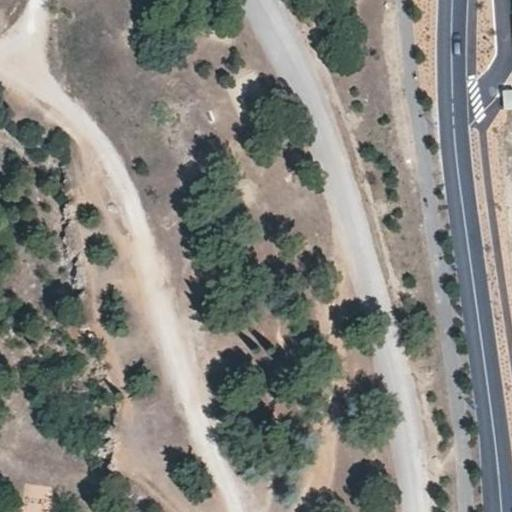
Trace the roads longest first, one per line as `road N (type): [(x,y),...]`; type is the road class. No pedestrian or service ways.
road 1 (track): [(39,0),(21,74),(111,153),(233,511)]
road 2 (tertiary): [(456,0),(454,115),(498,511)]
